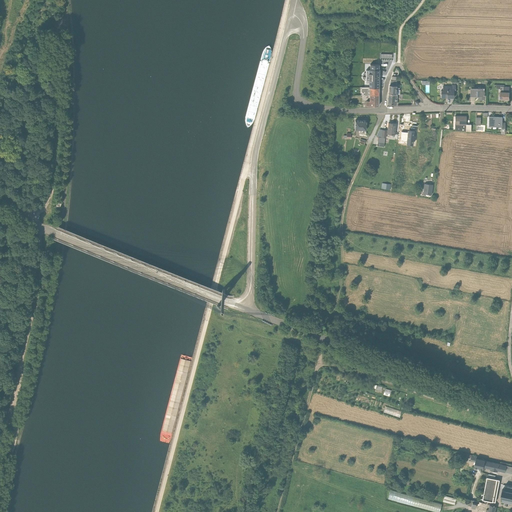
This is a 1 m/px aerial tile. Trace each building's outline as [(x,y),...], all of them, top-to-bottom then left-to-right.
[(369,86),(378,87),(379,69),(370,69),(369,86)] [(395,93),(396,91),(396,87),(396,85),(389,84),(388,87),(388,90),(388,93),(395,93)] [(440,90),(440,97),(446,97),(453,97),(453,92),(455,92),(455,84),(451,84),(451,85),(442,85),(442,90),(440,90)] [(470,88),(469,96),(477,96),(477,99),(484,99),(484,90),(483,90),(483,88),(470,88)] [(509,91),(500,91),(500,99),(509,99),(509,91)] [(395,93),(388,93),(387,103),(396,104),(397,93),(395,93)] [(369,94),(369,100),(366,100),(366,105),(378,105),(378,94),(369,94)] [(465,124),(466,124),(466,115),(455,115),(454,124),(465,124)] [(502,126),(502,122),(502,116),(488,116),(488,126),(501,126),(502,126)] [(355,119),(354,129),(366,129),(366,119),(355,119)] [(387,129),(387,133),(395,134),(396,123),(388,122),(387,129)] [(423,183),(422,193),(431,194),(432,184),(423,183)] [(476,457),(474,466),(483,468),(484,466),(485,459),(477,457),(476,457)] [(485,459),(484,466),(490,467),(490,468),(498,470),(498,469),(505,471),(511,472),(511,465),(507,464),(485,459)] [(496,487),(497,478),(493,477),(489,476),(488,476),(487,476),(484,493),(483,498),(493,500),(494,495),(496,487)] [(504,488),(502,487),(501,495),(502,496),(502,500),(505,501),(509,501),(511,501),(511,485),(505,484),(504,488)] [(412,504),(414,496),(405,493),(403,501),(412,504)] [(444,494),(443,500),(455,503),(456,497),(444,494)] [(414,496),(412,504),(440,511),(442,503),(414,496)] [(488,509),(487,511),(511,511),(510,511),(509,511),(495,511),(497,505),(490,503),(488,509)]
